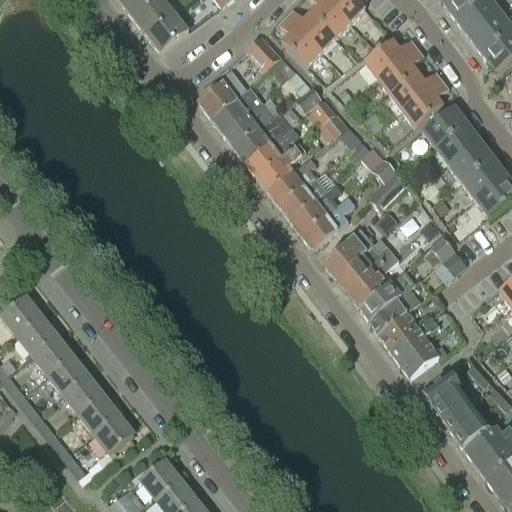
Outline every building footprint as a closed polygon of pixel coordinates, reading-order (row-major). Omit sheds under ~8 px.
[(133,26),(161,3),(159,0),(131,0),(119,10),(133,26)] [(210,0),(221,14),(236,2),(234,0),(210,0)] [(350,31),(319,0),(309,0),(308,1),(319,13),(311,20),(336,45),(350,31)] [(319,0),(350,31),(365,16),(348,0),(319,0)] [(456,26),(487,2),(485,0),(453,0),(442,9),(456,26)] [(500,19),(487,2),(456,26),(469,43),(500,19)] [(175,20),(161,3),(133,26),(147,43),(175,20)] [(336,45),(311,20),(304,27),(293,16),(286,23),(321,59),(336,45)] [(511,37),(511,34),(500,19),(469,43),(482,60),(511,37)] [(175,20),(147,43),(161,60),(189,37),(175,20)] [(321,59),(286,23),(279,30),(289,41),(282,49),(306,74),(321,59)] [(511,37),(482,60),(496,78),(511,65),(511,37)] [(261,43),(245,58),(265,79),(281,63),(261,43)] [(378,85),(418,54),(411,46),(399,56),(393,47),(365,69),(378,85)] [(424,63),(418,54),(378,85),(390,101),(418,79),(412,72),(424,63)] [(425,62),(416,70),(427,83),(437,75),(425,62)] [(283,89),(294,78),(284,67),(273,78),(283,89)] [(294,78),(283,89),(278,94),(283,99),(293,91),(302,101),(311,94),(295,77),(294,78)] [(236,106),(235,105),(229,97),(239,89),(231,78),(221,86),(223,89),(217,93),(214,88),(203,97),(207,101),(197,108),(211,125),(236,106)] [(418,79),(390,101),(402,117),(443,86),(437,78),(424,88),(418,79)] [(443,86),(402,117),(415,134),(443,112),(437,103),(449,94),(443,86)] [(236,106),(211,125),(224,142),(259,114),(264,110),(251,93),(235,105),(236,106)] [(311,94),(302,101),(290,112),(295,117),(299,114),(306,121),(322,106),(311,94)] [(323,131),(334,122),(325,108),(307,121),(317,136),(323,131)] [(275,124),(264,110),(259,114),(224,142),(234,155),(275,124)] [(436,155),(468,131),(454,113),(423,138),(436,155)] [(280,120),(275,124),(234,155),(246,170),(291,135),(280,120)] [(334,122),(323,131),(332,144),(347,134),(337,120),(335,122),(334,122)] [(481,148),(468,131),(436,155),(449,172),(481,148)] [(298,142),(291,135),(246,170),(256,184),(282,164),(278,159),(295,146),(294,145),(298,142)] [(360,146),(346,161),(355,170),(369,155),(360,146)] [(481,148),(449,172),(462,189),(494,165),(481,148)] [(299,151),(282,164),(256,184),(267,198),(293,178),(288,173),(305,159),(299,151)] [(372,177),(384,164),(372,152),(360,165),(372,177)] [(384,164),(372,177),(372,178),(384,190),(385,191),(395,181),(394,180),(397,177),(384,164)] [(494,165),(462,189),(475,206),(507,182),(494,165)] [(310,166),(293,178),(267,198),(279,213),(316,185),(310,177),(316,173),(310,166)] [(419,194),(428,187),(416,171),(407,177),(419,194)] [(385,191),(384,190),(368,207),(381,219),(407,192),(395,181),(385,191)] [(511,188),(507,182),(475,206),(489,224),(511,206),(511,188)] [(433,184),(428,187),(419,194),(426,203),(439,194),(433,184)] [(327,199),(316,185),(279,213),(290,227),(327,199)] [(336,191),(327,199),(290,227),(301,242),(338,213),(332,205),(341,198),(336,191)] [(338,213),(301,242),(312,256),(349,228),(344,222),(355,213),(349,205),(338,213)] [(416,216),(393,237),(404,248),(432,222),(419,208),(413,214),(416,216)] [(431,229),(420,237),(428,246),(438,238),(431,229)] [(336,287),(373,253),(360,236),(323,271),(336,287)] [(442,269),(455,258),(442,242),(429,253),(442,269)] [(373,253),(336,287),(348,301),(392,260),(380,246),(373,253)] [(455,258),(442,269),(446,273),(441,278),(449,286),(453,282),(454,283),(467,272),(455,258)] [(399,268),(392,260),(348,301),(360,316),(388,292),(381,283),(399,268)] [(388,292),(360,316),(370,330),(410,296),(416,291),(405,278),(388,292)] [(511,315),(511,314),(511,288),(499,298),(511,315)] [(421,309),(410,296),(370,330),(379,342),(413,315),(421,309)] [(41,323),(26,303),(2,322),(17,342),(41,323)] [(417,320),(413,315),(379,342),(389,356),(418,334),(410,324),(413,321),(414,322),(417,320)] [(57,343),(41,323),(17,342),(33,362),(57,343)] [(431,324),(418,334),(389,356),(400,371),(428,349),(423,343),(429,338),(432,340),(440,333),(431,324)] [(72,363),(57,343),(33,362),(48,381),(72,363)] [(435,357),(428,349),(400,371),(410,385),(440,363),(442,367),(449,361),(440,352),(435,357)] [(88,382),(72,363),(48,381),(64,401),(88,382)] [(9,382),(0,369),(0,385),(1,388),(9,382)] [(475,385),(481,380),(473,370),(467,376),(475,385)] [(433,416),(462,395),(450,379),(423,402),(433,416)] [(490,389),(481,380),(475,385),(484,395),(490,389)] [(25,401),(9,382),(1,388),(17,407),(25,401)] [(103,402),(88,382),(64,401),(79,421),(103,402)] [(478,404),(469,390),(462,395),(433,416),(438,423),(443,429),(472,408),(478,404)] [(497,409),(503,403),(494,394),(488,399),(497,409)] [(40,421),(25,401),(17,407),(32,427),(40,421)] [(107,406),(103,402),(79,421),(83,425),(95,440),(119,422),(107,406)] [(511,413),(503,403),(497,409),(506,418),(511,413)] [(482,422),(472,408),(443,429),(453,443),(482,422)] [(0,423),(0,438),(14,424),(13,423),(16,419),(11,413),(7,417),(6,417),(0,423)] [(56,441),(40,421),(32,427),(48,447),(56,441)] [(134,441),(119,422),(95,440),(110,460),(134,441)] [(492,436),(482,422),(453,443),(463,457),(492,436)] [(493,437),(492,436),(463,457),(474,471),(505,448),(506,449),(511,443),(511,432),(500,441),(496,435),(493,437)] [(58,444),(56,441),(48,447),(51,450),(63,467),(71,461),(58,444)] [(511,454),(511,443),(506,449),(505,448),(474,471),(484,485),(511,465),(511,456),(511,455),(511,454)] [(86,479),(71,461),(63,467),(78,485),(86,479)] [(157,507),(181,488),(165,467),(164,468),(160,462),(131,485),(136,490),(141,486),(157,507)] [(511,465),(484,485),(495,499),(511,485),(511,465)] [(511,485),(495,499),(504,511),(509,511),(511,510),(511,485)] [(181,488),(157,507),(161,511),(190,511),(196,507),(181,488)] [(137,511),(126,498),(109,511),(137,511)]
